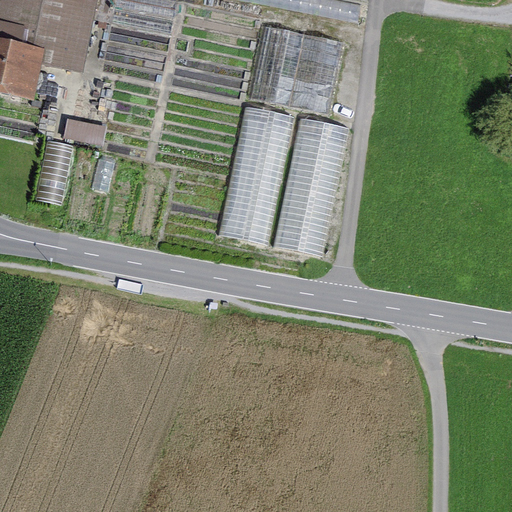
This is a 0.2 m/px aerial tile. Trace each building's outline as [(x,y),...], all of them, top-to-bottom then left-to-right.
[(0,90),(33,98),(44,49),(80,58),(90,18),(93,0),(2,0),(0,9),(0,90)] [(155,0),(93,0),(90,18),(169,36),(176,5),(155,0)] [(234,0),(354,23),(358,0),(234,0)] [(342,43),(264,30),(251,102),(330,116),(342,43)] [(245,110),(218,235),(264,245),(290,120),(245,110)] [(273,246),(319,255),(344,131),(299,122),(273,246)] [(102,148),(106,131),(66,123),(63,140),(102,148)] [(51,145),(46,175),(69,179),(74,149),(51,145)]
